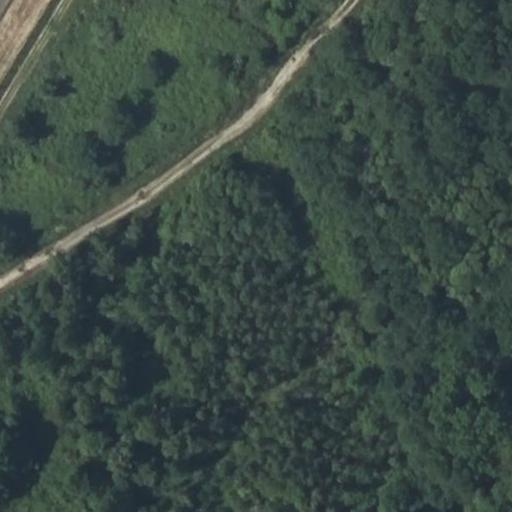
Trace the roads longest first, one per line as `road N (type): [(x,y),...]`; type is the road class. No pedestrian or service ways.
road 1 (track): [(0,279),(237,128),(347,0)]
road 2 (track): [(0,121),(70,0)]
